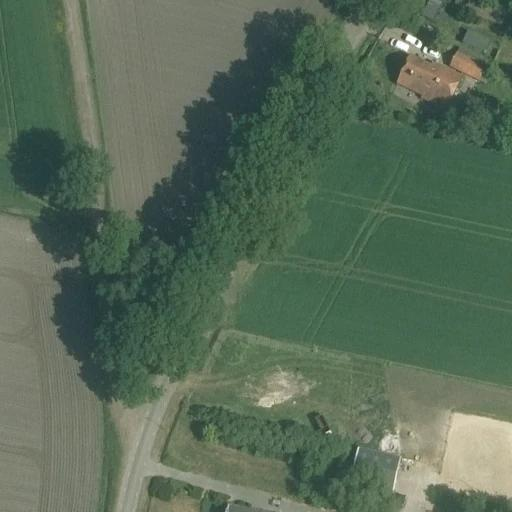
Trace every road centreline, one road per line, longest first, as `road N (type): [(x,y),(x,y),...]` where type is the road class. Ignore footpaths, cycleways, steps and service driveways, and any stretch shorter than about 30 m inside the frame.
road 1 (unclassified): [(127,511),(143,440),(185,341),(368,0)]
road 2 (track): [(68,0),(111,365),(125,420),(143,440)]
